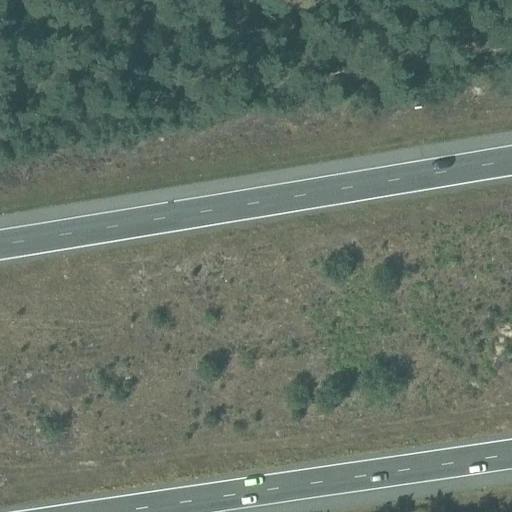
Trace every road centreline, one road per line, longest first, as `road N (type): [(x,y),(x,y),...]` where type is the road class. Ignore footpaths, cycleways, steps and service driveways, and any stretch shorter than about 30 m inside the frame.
road 1 (motorway): [(511,161),(0,244)]
road 2 (motorway): [(125,511),(511,454)]
